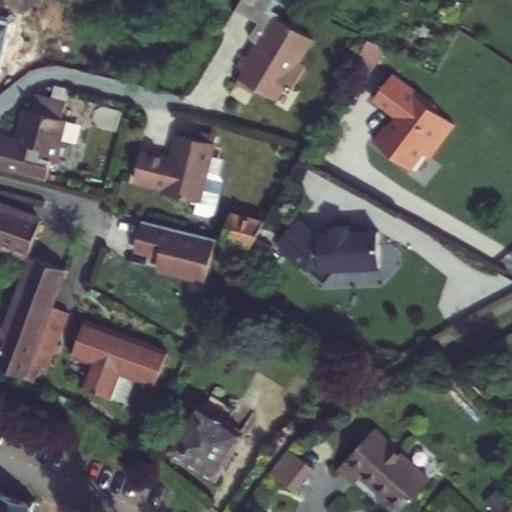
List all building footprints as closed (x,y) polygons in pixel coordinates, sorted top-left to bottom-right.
[(263,0),(229,0),(224,9),(248,25),(238,39),(248,45),(239,58),(231,53),(224,66),(230,71),(224,82),(241,94),(244,90),(262,102),(271,87),(280,93),(293,70),(286,64),(301,40),(256,12),(263,0)] [(19,19),(0,14),(0,71),(7,73),(19,19)] [(379,73),(360,100),(385,117),(377,128),(374,125),(363,142),(400,168),(412,150),(419,155),(443,121),(423,107),(424,104),(379,73)] [(0,137),(0,170),(35,180),(41,161),(51,163),(57,141),(53,139),(58,118),(52,117),(56,100),(26,93),(21,108),(16,108),(6,139),(0,137)] [(161,158),(131,152),(124,181),(154,188),(153,193),(186,201),(184,214),(198,218),(206,213),(211,186),(208,180),(213,157),(202,154),(204,142),(168,134),(161,158)] [(0,236),(29,246),(41,212),(0,198),(0,236)] [(255,217),(219,209),(209,255),(228,260),(255,217)] [(286,217),(266,239),(270,243),(291,262),(313,282),(322,272),(322,267),(369,264),(367,229),(338,231),(337,224),(321,225),(322,232),(306,233),(306,235),(286,217)] [(206,237),(131,218),(124,247),(149,254),(146,267),(196,279),(206,237)] [(270,243),(266,248),(287,267),(291,262),(270,243)] [(0,357),(22,369),(66,259),(35,249),(3,330),(0,328),(0,357)] [(42,320),(55,326),(66,301),(51,297),(42,320)] [(155,355),(75,319),(61,350),(81,359),(70,383),(109,400),(119,377),(141,386),(155,355)] [(42,357),(55,326),(42,320),(22,369),(28,372),(35,356),(42,357)] [(184,404),(156,449),(200,478),(228,433),(184,404)] [(380,428),(341,466),(356,484),(363,476),(397,511),(401,511),(431,481),(380,428)] [(293,446),(273,472),(297,491),(317,465),(293,446)] [(0,511),(18,511),(21,504),(0,497),(0,511)]
